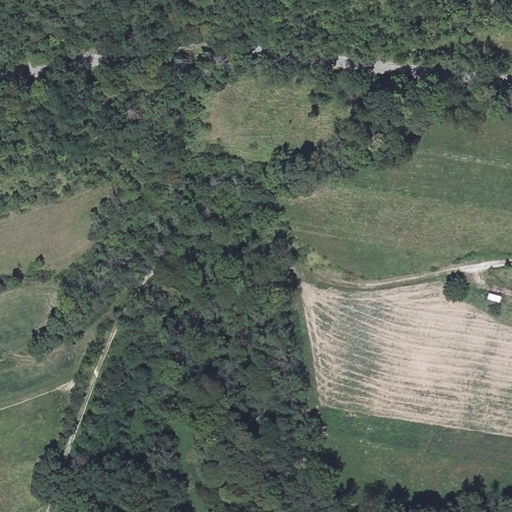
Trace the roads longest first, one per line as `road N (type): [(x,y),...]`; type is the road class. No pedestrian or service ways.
road 1 (track): [(49,511),(121,299),(153,259),(184,241),(215,238),(301,274),(355,284),(511,262)]
road 2 (tertiary): [(0,77),(219,41),(511,83)]
